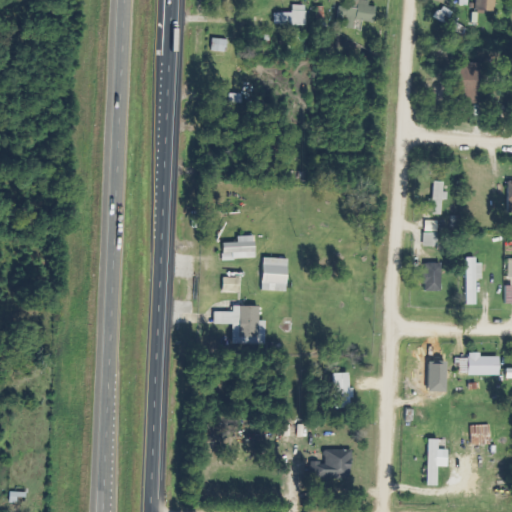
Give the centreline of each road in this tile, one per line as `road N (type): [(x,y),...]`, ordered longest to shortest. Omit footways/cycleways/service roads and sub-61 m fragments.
road 1 (residential): [(374,511),(388,332),(392,0)]
road 2 (trunk): [(156,511),(175,0)]
road 3 (trunk): [(131,0),(114,511)]
road 4 (residential): [(511,333),(388,332)]
road 5 (residential): [(511,153),(388,153)]
